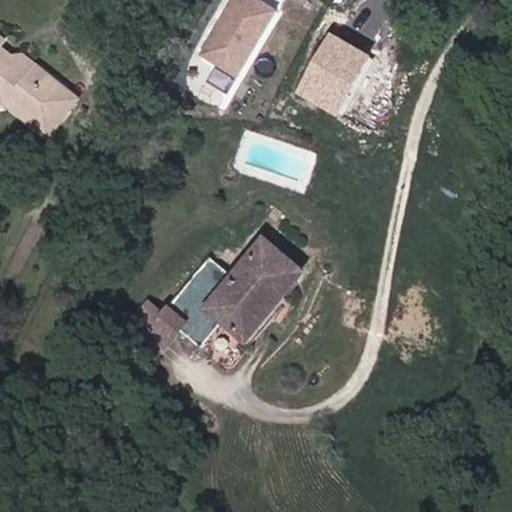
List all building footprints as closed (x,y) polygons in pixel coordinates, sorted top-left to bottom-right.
[(276,9),(260,0),(230,0),(199,55),(237,76),(276,9)] [(36,98),(65,121),(83,98),(70,89),(74,85),(44,62),(39,68),(24,56),(19,62),(1,48),(6,42),(10,36),(0,28),(0,102),(10,99),(26,110),(36,98)] [(370,55),(331,33),(297,94),(336,116),(370,55)] [(19,62),(24,56),(6,42),(1,48),(19,62)] [(44,62),(28,50),(24,56),(39,68),(44,62)] [(74,85),(70,89),(83,98),(86,94),(74,85)] [(36,98),(26,110),(55,133),(65,121),(36,98)] [(275,235),(212,310),(257,348),(321,273),(275,235)]
